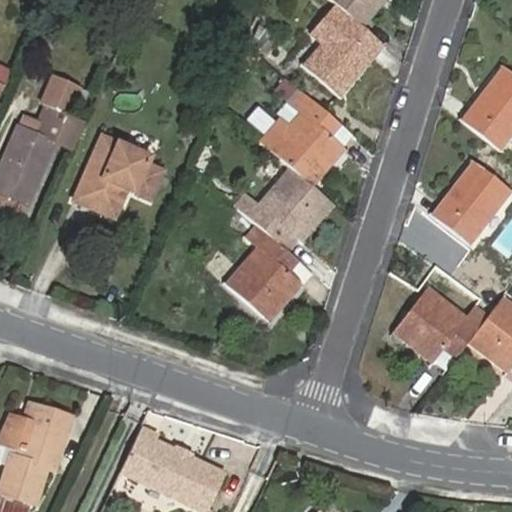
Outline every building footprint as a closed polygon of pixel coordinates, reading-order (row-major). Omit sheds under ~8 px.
[(384,0),(327,0),(334,5),(360,26),(384,0)] [(358,70),(381,43),(360,26),(334,5),(310,34),(320,43),(302,65),(340,97),(361,72),(358,70)] [(383,45),(381,43),(358,70),(361,72),(383,45)] [(0,62),(0,95),(13,68),(0,62)] [(489,93),(463,124),(496,150),(511,129),(511,77),(502,69),(485,90),(489,93)] [(34,134),(47,106),(68,116),(80,90),(56,78),(42,106),(45,108),(38,123),(24,115),(19,126),(34,134)] [(329,115),(285,78),(275,91),(299,112),(288,126),(277,116),(257,141),(288,166),(309,184),(343,146),(342,145),(352,133),(329,115)] [(489,93),(485,90),(459,121),(463,124),(489,93)] [(72,152),(84,124),(68,116),(47,106),(34,134),(17,125),(0,162),(0,217),(14,224),(52,143),(72,152)] [(100,211),(113,218),(125,193),(149,205),(162,175),(144,168),(147,160),(100,139),(70,206),(97,218),(100,211)] [(470,163),(428,215),(466,245),(508,194),(470,163)] [(245,195),(234,207),(254,225),(267,235),(277,224),(299,241),(332,202),(309,184),(288,166),(256,204),(245,195)] [(110,224),(113,218),(100,211),(97,218),(110,224)] [(277,224),(267,235),(288,253),(299,241),(277,224)] [(277,266),(288,253),(267,235),(254,225),(244,238),(255,248),(226,284),(268,321),(299,285),(287,275),(277,266)] [(298,262),(288,253),(277,266),(287,275),(298,262)] [(449,338),(462,348),(465,344),(486,317),(472,306),(463,317),(428,289),(392,333),(429,362),(449,338)] [(511,361),(511,306),(501,298),(486,317),(465,344),(502,373),(511,361)] [(59,429),(64,415),(27,403),(21,424),(25,426),(16,453),(15,457),(10,455),(0,486),(0,493),(35,504),(46,469),(53,471),(66,431),(59,429)] [(70,417),(64,415),(59,429),(66,431),(70,417)] [(0,447),(16,453),(25,426),(21,424),(7,420),(0,440),(0,447)] [(159,439),(142,432),(121,476),(146,489),(151,486),(169,496),(171,501),(193,511),(209,511),(225,477),(192,461),(178,454),(157,444),(159,439)] [(180,451),(178,454),(192,461),(193,458),(180,451)] [(151,486),(146,489),(171,501),(169,496),(151,486)] [(0,511),(2,511),(22,511),(26,505),(5,497),(0,509),(0,511)]
